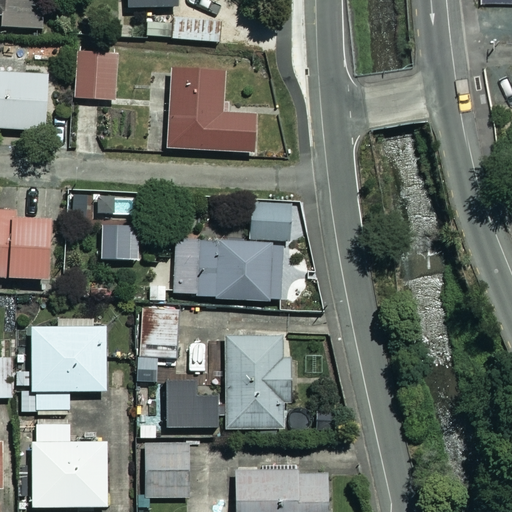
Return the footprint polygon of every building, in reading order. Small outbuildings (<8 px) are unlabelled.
[(0,0),(0,17),(4,18),(5,29),(48,29),(47,0),(0,0)] [(132,0),(133,9),(181,8),(180,0),(132,0)] [(123,55),(79,53),(78,100),(122,102),(123,55)] [(0,73),(0,129),(50,132),(53,75),(0,73)] [(230,75),(171,73),(168,151),(263,154),(264,117),(228,116),(230,75)] [(295,207),(255,205),(252,245),(180,240),(176,296),(289,304),(295,207)] [(13,213),(0,212),(0,279),(60,283),(64,220),(13,217),(13,213)] [(182,312),(142,310),(139,376),(160,377),(161,360),(180,361),(182,312)] [(117,352),(109,352),(109,329),(98,330),(97,320),(61,321),(61,330),(36,331),(36,373),(18,374),(18,387),(37,387),(37,393),(24,393),(25,413),(73,412),(72,394),(110,393),(109,359),(117,359),(117,352)] [(229,380),(222,380),(221,410),(229,410),(229,431),(291,431),(291,338),(229,338),(229,380)] [(16,359),(0,359),(0,399),(17,399),(16,359)] [(71,424),(39,424),(39,445),(36,445),(35,509),(110,509),(110,445),(71,445),(71,424)] [(192,445),(146,445),(146,499),(192,500),(192,445)] [(331,511),(330,472),(237,474),(237,511),(331,511)]
